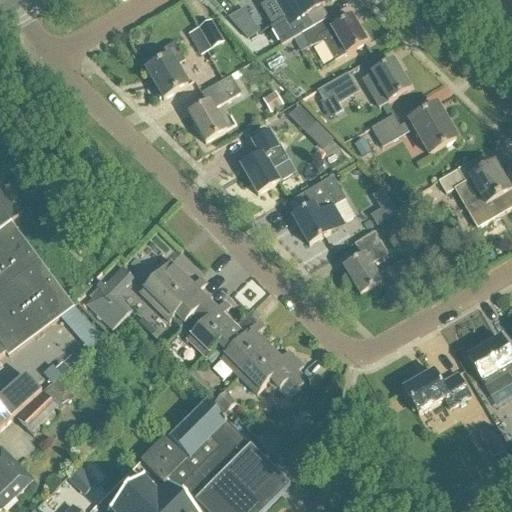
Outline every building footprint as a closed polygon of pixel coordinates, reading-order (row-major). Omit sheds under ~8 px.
[(326,12),(318,0),(279,0),(273,3),(285,24),(270,32),(282,53),(294,46),(304,40),(303,40),(327,25),(321,15),(326,12)] [(247,43),(259,37),(244,12),(227,22),(247,43)] [(363,40),(360,40),(351,24),(332,34),(327,25),(303,40),(304,40),(294,46),(300,58),(311,52),(324,48),(334,68),(346,61),(366,50),(364,47),(365,44),(363,40)] [(213,55),(224,49),(212,28),(201,35),(213,55)] [(165,106),(190,92),(179,72),(186,68),(176,50),(164,56),(169,64),(148,77),(158,93),(155,95),(161,104),(163,103),(165,106)] [(364,86),(371,98),(380,114),(384,112),(387,110),(412,96),(395,67),(372,80),(373,81),(364,86)] [(239,77),(231,82),(232,84),(233,86),(242,81),(239,77)] [(323,107),(335,100),(356,88),(350,79),(319,97),(323,107)] [(214,114),(241,99),(233,86),(232,84),(203,100),(208,110),(191,120),(208,150),(228,138),(214,114)] [(271,117),(283,110),(275,97),(263,104),(271,117)] [(323,107),(319,97),(308,103),(313,112),(322,107),(323,107)] [(288,121),(306,138),(316,128),(299,110),(288,121)] [(431,161),(457,146),(437,111),(411,127),(431,161)] [(381,150),(403,137),(394,122),(391,124),(372,135),(381,150)] [(262,162),(243,173),(259,202),(280,189),(273,176),(290,166),(274,138),(255,149),(262,162)] [(362,163),(372,157),(363,143),(354,149),(362,163)] [(478,234),(511,215),(511,196),(510,197),(494,170),(464,187),(458,177),(440,188),(447,200),(456,195),(478,234)] [(334,211),(346,205),(334,184),(306,200),(312,212),(294,223),(311,251),(346,231),(334,211)] [(0,238),(13,229),(24,221),(0,188),(0,238)] [(429,222),(433,207),(415,203),(411,218),(429,222)] [(377,231),(399,218),(392,207),(370,220),(377,231)] [(81,261),(94,249),(74,228),(61,241),(81,261)] [(75,313),(13,229),(0,238),(0,364),(8,358),(10,361),(75,313)] [(373,271),(390,261),(377,238),(357,250),(364,262),(345,273),(362,302),(383,289),(373,271)] [(475,274),(487,262),(476,252),(464,264),(475,274)] [(181,332),(208,304),(201,297),(207,290),(202,285),(195,291),(183,279),(183,278),(182,279),(172,268),(171,267),(140,299),(170,328),(173,325),(181,332)] [(117,303),(134,284),(126,276),(122,273),(105,291),(101,287),(96,292),(97,292),(89,302),(91,304),(86,310),(113,336),(131,316),(117,303)] [(216,354),(237,333),(225,321),(231,314),(226,308),(219,315),(208,304),(181,332),(191,343),(189,345),(207,364),(216,354)] [(239,382),(270,351),(259,341),(265,334),(259,328),(246,342),(237,333),(216,354),(225,363),(222,366),(239,382)] [(511,362),(502,345),(469,364),(493,404),(511,392),(511,362)] [(309,387),(300,378),(305,373),(290,358),(284,365),(270,351),(239,382),(258,401),(271,388),(290,407),(309,387)] [(450,417),(472,404),(458,381),(442,391),(435,379),(405,396),(420,422),(445,407),(450,417)] [(0,439),(42,400),(26,383),(0,408),(0,439)] [(236,409),(224,398),(216,407),(227,418),(236,409)] [(34,443),(60,418),(44,401),(18,426),(34,443)] [(264,511),(287,489),(275,477),(207,410),(172,446),(168,442),(143,467),(170,495),(162,503),(155,497),(157,495),(155,493),(153,495),(146,488),(146,485),(144,485),(144,488),(121,511),(264,511)] [(506,454),(492,430),(478,438),(492,462),(506,454)] [(281,470),(292,459),(267,434),(256,445),(281,470)] [(0,511),(9,511),(33,489),(2,457),(0,459),(0,511)] [(511,460),(511,459),(496,467),(505,484),(511,480),(511,460)] [(84,501),(97,488),(81,472),(69,485),(84,501)] [(448,507),(451,511),(475,511),(467,497),(448,507)]
